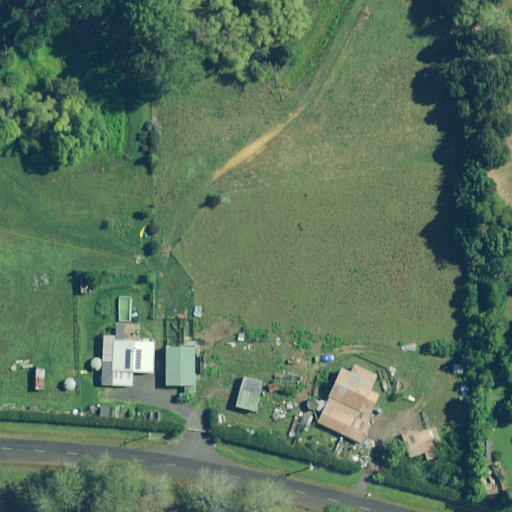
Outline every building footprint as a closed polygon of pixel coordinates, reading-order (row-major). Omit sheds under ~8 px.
[(121,341),(121,326),(113,326),(113,340),(112,360),(100,360),(100,386),(133,386),(133,372),(152,373),(153,342),(121,341)] [(194,386),(193,347),(164,348),(165,386),(194,386)] [(47,365),(36,367),(38,378),(49,376),(47,365)] [(343,368),(326,404),(322,401),(317,411),(322,413),(317,423),(361,444),(370,425),(365,423),(379,393),(369,389),(375,376),(353,366),(350,371),(343,368)] [(66,372),(57,371),(56,392),(66,392),(66,372)] [(262,382),(242,377),(234,407),(255,412),(262,382)] [(313,417),(303,413),(297,427),(307,431),(313,417)] [(441,446),(436,428),(403,436),(408,458),(424,454),(426,460),(438,457),(436,448),(441,446)]
